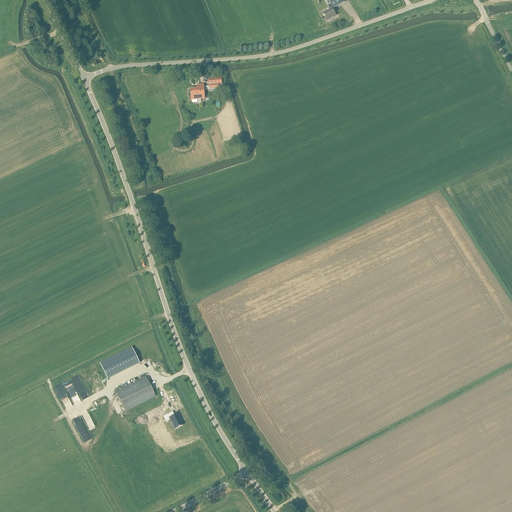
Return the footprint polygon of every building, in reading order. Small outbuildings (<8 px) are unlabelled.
[(323,13),(327,20),(336,15),(332,8),(333,8),(345,2),(344,0),(301,0),(307,10),(326,0),(328,0),(331,4),(328,6),(330,9),(323,13)] [(198,99),(198,102),(201,102),(201,95),(204,95),(204,90),(219,89),(219,84),(222,83),(222,78),(208,78),(208,86),(204,86),(204,84),(197,85),(198,89),(191,89),(191,99),(198,99)] [(107,378),(139,363),(131,348),(100,364),(107,378)] [(156,396),(146,377),(115,392),(125,411),(156,396)] [(57,388),(60,394),(65,391),(71,405),(79,402),(69,380),(61,383),(62,385),(57,388)] [(174,429),(182,425),(177,414),(168,418),(167,414),(163,416),(165,422),(170,420),(174,429)]
